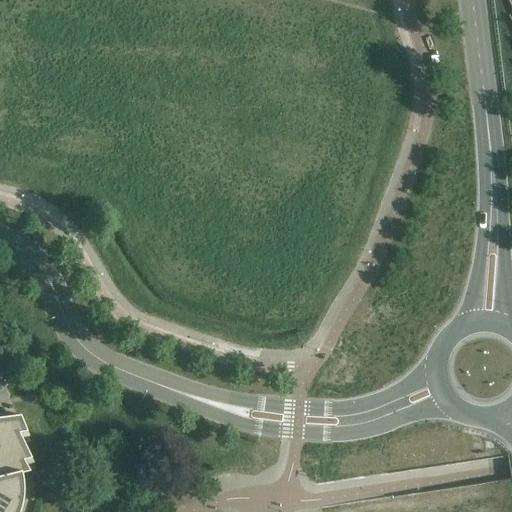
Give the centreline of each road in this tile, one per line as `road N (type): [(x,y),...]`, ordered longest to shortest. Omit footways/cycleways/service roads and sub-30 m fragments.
road 1 (tertiary): [(487,321),(496,213),(473,0)]
road 2 (residential): [(153,385),(231,419),(334,436),(451,406)]
road 3 (residential): [(434,371),(377,401),(337,409),(153,385)]
road 4 (residential): [(153,385),(85,352),(32,257),(0,240)]
